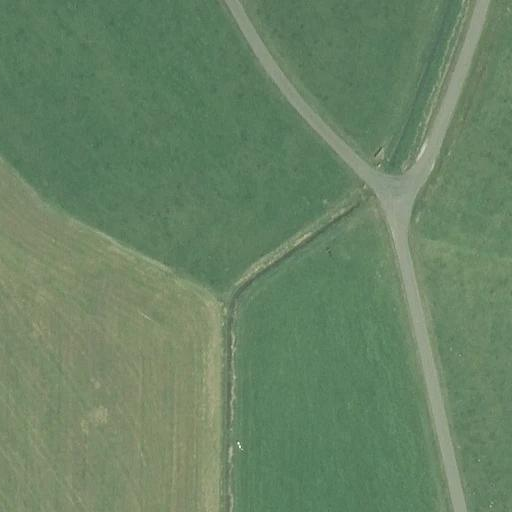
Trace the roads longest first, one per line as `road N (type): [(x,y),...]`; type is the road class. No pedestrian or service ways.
road 1 (unclassified): [(458,511),(390,208),(422,169),(483,0)]
road 2 (track): [(231,0),(284,86),(390,208)]
